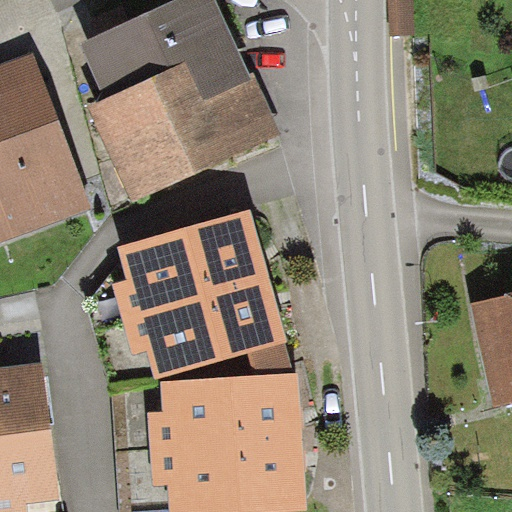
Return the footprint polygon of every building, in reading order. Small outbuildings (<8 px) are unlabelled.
[(224,22),(213,0),(188,0),(78,50),(105,107),(93,114),(135,207),(283,137),(255,75),(249,77),(224,22)] [(415,0),(389,0),(392,37),(417,36),(415,0)] [(0,247),(95,213),(36,54),(0,67),(0,247)] [(263,257),(253,215),(121,251),(129,284),(115,288),(135,359),(149,355),(157,387),(163,387),(292,378),(274,302),(263,257)] [(511,299),(469,309),(492,409),(511,404),(511,299)] [(0,511),(28,511),(28,507),(64,502),(47,367),(0,372),(0,511)] [(300,378),(292,378),(163,387),(164,417),(149,418),(151,490),(169,490),(169,511),(308,511),(305,460),(303,415),(300,378)]
